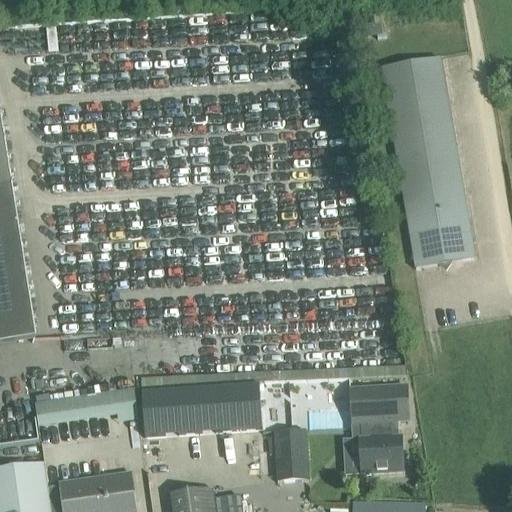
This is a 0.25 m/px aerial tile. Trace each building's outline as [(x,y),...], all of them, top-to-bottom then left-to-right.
[(383,71),(415,272),(475,262),(442,61),(383,71)] [(0,351),(34,346),(9,192),(0,133),(0,351)] [(260,389),(142,396),(145,440),(263,432),(260,389)] [(401,440),(400,427),(411,426),(409,389),(350,392),(352,430),(360,429),(362,475),(403,473),(401,440)] [(134,392),(32,402),(35,428),(136,418),(134,392)] [(309,483),(308,463),(307,431),(276,434),(278,485),(309,483)] [(0,471),(0,511),(51,511),(48,490),(45,465),(0,471)] [(136,511),(131,476),(59,486),(60,488),(48,490),(51,511),(136,511)] [(241,511),(240,498),(216,501),(214,491),(171,498),(172,511),(241,511)]
